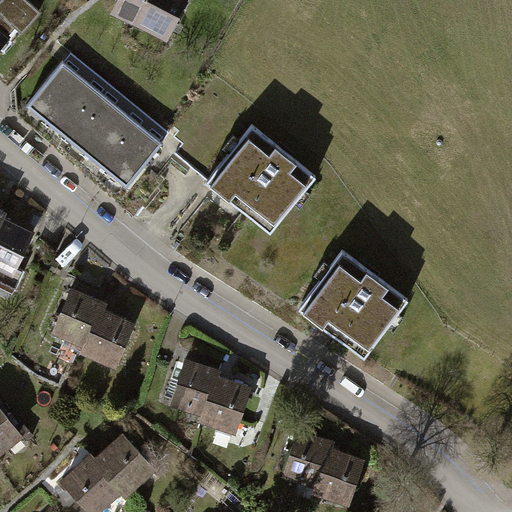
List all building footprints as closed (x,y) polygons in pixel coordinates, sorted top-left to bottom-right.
[(0,0),(0,38),(11,25),(17,31),(36,10),(24,0),(0,0)] [(115,0),(110,10),(134,22),(138,15),(169,30),(184,0),(115,0)] [(69,51),(61,61),(81,77),(100,92),(120,108),(140,124),(160,140),(168,130),(69,51)] [(27,103),(47,120),(81,77),(61,61),(27,103)] [(47,120),(66,135),(100,92),(81,77),(47,120)] [(66,135),(86,150),(120,108),(100,92),(66,135)] [(86,150),(106,166),(140,124),(120,108),(86,150)] [(160,140),(140,124),(106,166),(126,183),(160,140)] [(251,124),(207,178),(267,226),(300,185),(303,188),(314,174),(251,124)] [(5,219),(0,217),(0,218),(0,281),(14,288),(23,268),(16,264),(32,232),(5,219)] [(334,267),(304,306),(361,349),(392,310),(396,313),(406,300),(341,250),(330,264),(334,267)] [(53,327),(84,341),(98,310),(101,303),(69,290),(53,327)] [(106,313),(98,310),(84,341),(82,346),(115,360),(131,324),(106,313)] [(170,398),(203,410),(215,377),(217,371),(184,359),(170,398)] [(250,390),(215,377),(203,410),(202,414),(218,420),(216,427),(229,432),(231,426),(236,427),(250,390)] [(0,409),(0,448),(19,436),(0,409)] [(285,470),(317,480),(327,448),(329,441),(297,431),(285,470)] [(123,434),(94,459),(118,486),(123,491),(151,466),(123,434)] [(334,450),(327,448),(317,480),(314,488),(349,499),(362,459),(334,450)] [(91,510),(118,486),(94,459),(90,455),(63,479),(91,510)]
